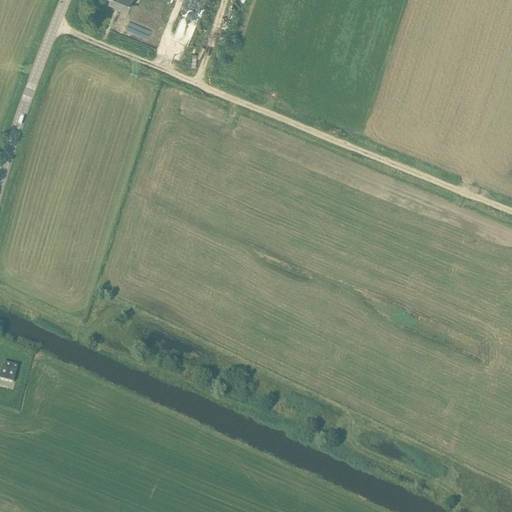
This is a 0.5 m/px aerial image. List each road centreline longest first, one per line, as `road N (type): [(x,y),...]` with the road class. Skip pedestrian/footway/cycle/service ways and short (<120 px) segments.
road 1 (track): [(511,210),(51,23)]
road 2 (unclassified): [(0,184),(61,0)]
